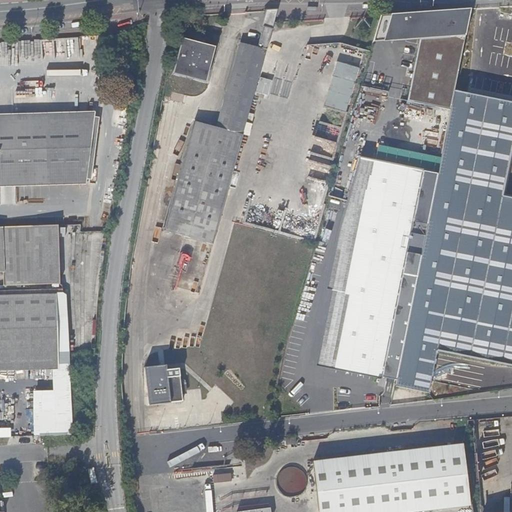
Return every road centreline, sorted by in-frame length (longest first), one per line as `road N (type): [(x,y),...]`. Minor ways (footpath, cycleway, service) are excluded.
road 1 (unknown): [(337,0),(332,22),(293,44),(195,320),(139,339),(173,131),(214,96),(239,0)]
road 2 (residential): [(511,404),(139,447)]
